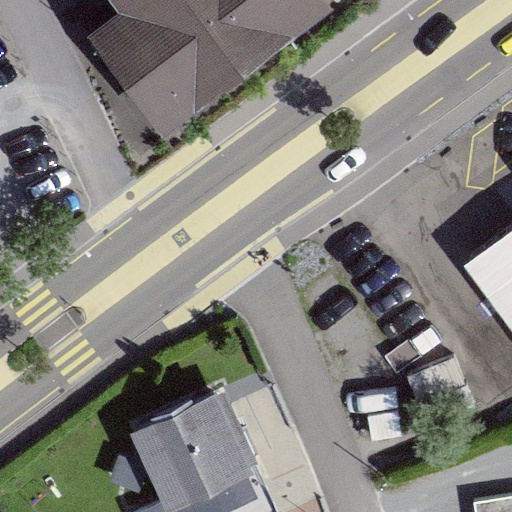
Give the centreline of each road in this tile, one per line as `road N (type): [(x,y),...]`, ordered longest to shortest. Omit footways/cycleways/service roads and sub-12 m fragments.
road 1 (primary): [(214,215),(510,0)]
road 2 (residential): [(358,511),(256,265),(214,215)]
road 3 (primary): [(0,377),(161,253)]
